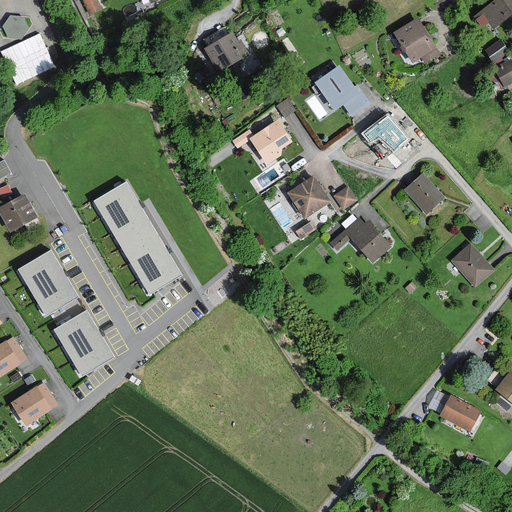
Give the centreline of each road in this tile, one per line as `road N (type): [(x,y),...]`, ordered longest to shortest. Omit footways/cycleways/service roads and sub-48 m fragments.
road 1 (residential): [(42,0),(66,66),(21,112),(15,131),(74,223),(74,246),(124,329)]
road 2 (residential): [(511,284),(323,511)]
road 3 (residential): [(0,296),(77,412)]
road 4 (residential): [(329,150),(388,108),(430,146)]
road 5 (residential): [(430,146),(511,239)]
